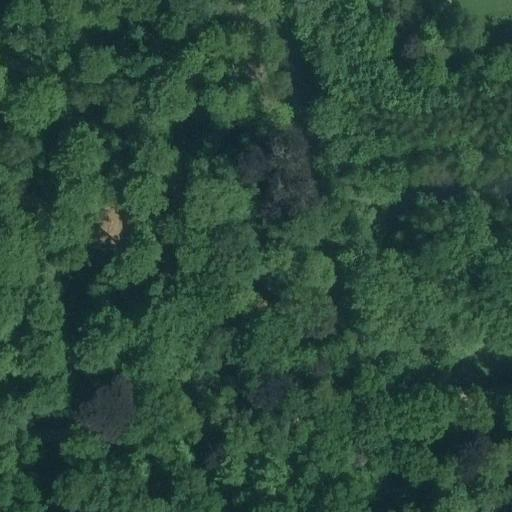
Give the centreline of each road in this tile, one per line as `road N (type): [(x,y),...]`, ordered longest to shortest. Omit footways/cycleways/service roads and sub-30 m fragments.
road 1 (track): [(0,445),(380,419)]
road 2 (track): [(380,419),(511,410)]
